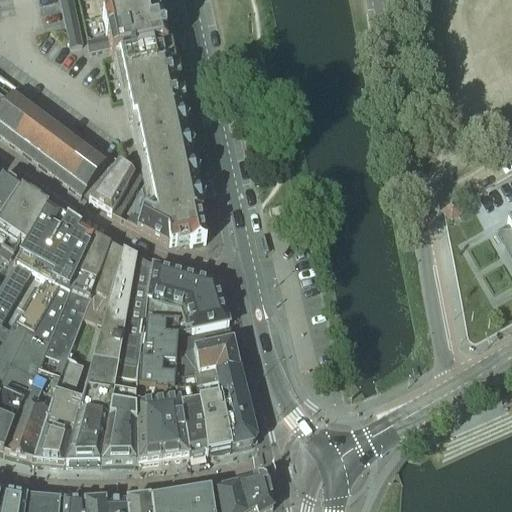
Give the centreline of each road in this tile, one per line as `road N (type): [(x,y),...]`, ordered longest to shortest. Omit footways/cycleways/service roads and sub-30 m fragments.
road 1 (tertiary): [(249,279),(188,0)]
road 2 (unclassified): [(249,279),(164,263),(0,154)]
road 3 (unclassified): [(376,0),(419,209)]
road 4 (tertiary): [(328,466),(276,394),(249,279)]
road 5 (unclassified): [(419,209),(452,390)]
road 6 (tertiary): [(328,466),(452,390)]
